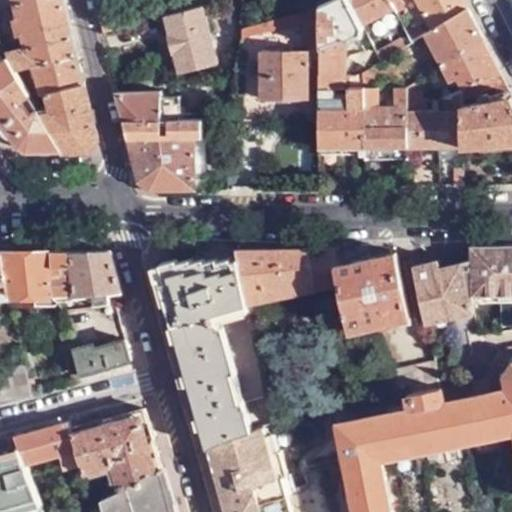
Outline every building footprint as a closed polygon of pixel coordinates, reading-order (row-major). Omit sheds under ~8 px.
[(14,66),(77,50),(64,0),(16,0),(20,15),(12,17),(17,34),(24,33),(28,47),(7,52),(8,55),(14,66)] [(202,0),(200,0),(164,11),(180,67),(218,57),(202,0)] [(360,18),(350,0),(325,0),(317,4),(317,46),(317,69),(317,82),(339,82),(345,83),(362,83),(361,66),(348,73),(342,73),(341,34),(344,36),(358,29),(358,22),(362,21),(360,18)] [(390,0),(350,0),(360,18),(392,2),(390,0)] [(417,0),(431,27),(466,7),(462,0),(417,0)] [(317,46),(317,4),(239,20),(239,33),(305,21),(306,46),(317,46)] [(469,13),(466,7),(431,27),(427,29),(443,62),(483,39),(469,13)] [(107,18),(99,20),(100,28),(109,26),(107,18)] [(376,47),(380,55),(408,40),(404,33),(376,47)] [(500,71),(483,39),(443,62),(451,77),(457,74),(462,84),(500,71)] [(317,46),(306,46),(259,48),(259,96),(307,96),(307,69),(317,69),(317,46)] [(46,88),(83,79),(77,50),(14,66),(15,67),(39,89),(46,88)] [(29,149),(61,148),(36,106),(28,92),(15,67),(14,66),(8,55),(0,60),(0,121),(16,142),(29,149)] [(362,83),(363,83),(373,83),(374,59),(361,66),(362,83)] [(511,139),(511,94),(500,71),(462,84),(462,93),(492,86),(496,96),(491,97),(490,93),(484,94),(485,98),(462,102),(462,142),(511,139)] [(424,94),(424,73),(408,83),(408,93),(424,94)] [(97,136),(83,79),(46,88),(50,102),(36,106),(61,148),(87,148),(97,136)] [(317,82),(317,149),(359,150),(359,152),(364,152),(363,83),(362,83),(345,83),(345,98),(339,97),(339,82),(317,82)] [(408,153),(408,143),(408,93),(408,83),(397,83),(397,103),(380,104),(380,83),(373,83),(363,83),(364,152),(364,153),(408,153)] [(408,143),(462,142),(462,102),(462,93),(462,84),(447,90),(446,107),(425,107),(424,94),(408,93),(408,143)] [(147,188),(195,187),(194,163),(194,135),(201,135),(201,117),(178,117),(177,93),(159,94),(159,88),(115,88),(136,177),(147,188)] [(194,135),(194,163),(204,163),(203,135),(201,135),(194,135)] [(463,183),(463,165),(453,166),(453,183),(460,183),(463,183)] [(353,185),(364,184),(364,173),(353,173),(353,185)] [(511,242),(497,243),(498,253),(498,290),(511,289),(511,246),(511,242)] [(470,252),(470,257),(470,291),(478,290),(498,290),(498,253),(497,243),(480,243),(480,252),(470,252)] [(480,243),(470,243),(470,252),(480,252),(480,243)] [(237,260),(247,304),(312,288),(338,284),(335,266),(333,258),(333,247),(235,250),(237,260)] [(109,248),(69,249),(73,291),(119,288),(109,248)] [(73,291),(69,249),(0,250),(0,253),(3,286),(3,295),(27,294),(30,303),(59,301),(56,292),(73,291)] [(335,266),(338,284),(342,291),(349,332),(363,331),(361,324),(355,326),(354,321),(402,309),(403,314),(397,316),(398,322),(409,319),(394,251),(335,266)] [(244,401),(268,395),(247,304),(237,260),(231,262),(230,257),(219,260),(218,257),(205,261),(204,257),(196,259),(194,256),(181,260),(179,256),(159,261),(164,279),(160,280),(206,445),(223,438),(251,431),(244,401)] [(412,261),(428,322),(473,308),(470,291),(470,257),(441,263),(439,256),(412,261)] [(511,289),(498,290),(498,298),(511,296),(511,289)] [(498,290),(478,290),(483,299),(498,298),(498,290)] [(129,357),(123,336),(92,343),(92,340),(71,344),(78,371),(129,357)] [(489,377),(486,377),(488,385),(497,430),(511,427),(511,344),(503,347),(489,377)] [(389,370),(395,395),(398,394),(407,391),(446,382),(440,358),(389,370)] [(0,400),(27,393),(24,376),(20,363),(0,368),(0,400)] [(27,393),(33,392),(30,375),(24,376),(27,393)] [(346,457),(343,458),(348,479),(337,481),(341,511),(500,511),(511,509),(511,455),(510,455),(505,432),(497,433),(497,430),(488,385),(486,377),(462,383),(464,395),(450,399),(446,387),(447,386),(446,382),(407,391),(411,407),(338,422),(346,457)] [(462,383),(447,386),(446,387),(450,399),(464,395),(462,383)] [(281,404),(271,407),(275,424),(285,421),(281,404)] [(124,484),(159,462),(142,405),(67,427),(76,448),(84,467),(115,458),(124,484)] [(76,448),(67,427),(65,421),(15,434),(18,444),(20,451),(22,461),(76,448)] [(265,437),(262,427),(251,431),(223,438),(206,445),(224,511),(291,511),(285,488),(281,475),(286,474),(279,450),(277,451),(269,453),(265,437)] [(511,427),(497,430),(497,433),(505,432),(510,455),(511,455),(511,427)] [(273,434),(265,437),(269,453),(277,451),(273,434)] [(20,451),(0,456),(0,511),(45,511),(46,511),(22,461),(20,451)] [(348,479),(343,458),(315,465),(309,467),(305,470),(304,475),(305,482),(314,511),(341,511),(337,481),(348,479)] [(159,462),(174,511),(175,511),(183,510),(170,461),(159,462)] [(174,511),(159,462),(124,484),(99,500),(91,503),(64,511),(174,511)] [(290,473),(286,474),(281,475),(285,488),(293,486),(290,473)] [(314,511),(305,482),(293,486),(285,488),(291,511),(314,511)] [(89,496),(91,503),(99,500),(96,494),(89,496)] [(64,511),(91,503),(89,496),(46,511),(45,511),(64,511)]
